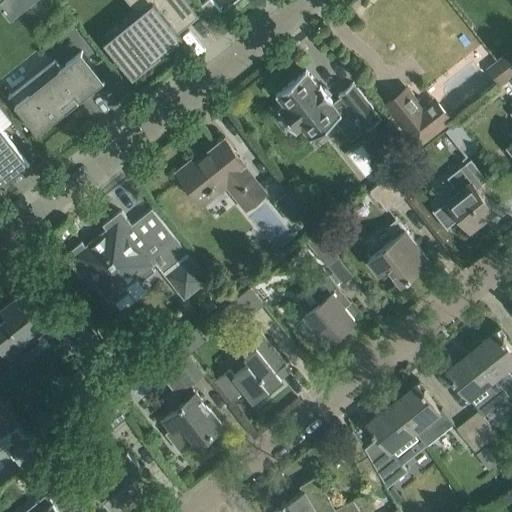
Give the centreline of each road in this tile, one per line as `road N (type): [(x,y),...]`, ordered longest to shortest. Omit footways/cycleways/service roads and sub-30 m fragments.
road 1 (residential): [(0,246),(310,0)]
road 2 (residential): [(229,484),(511,257)]
